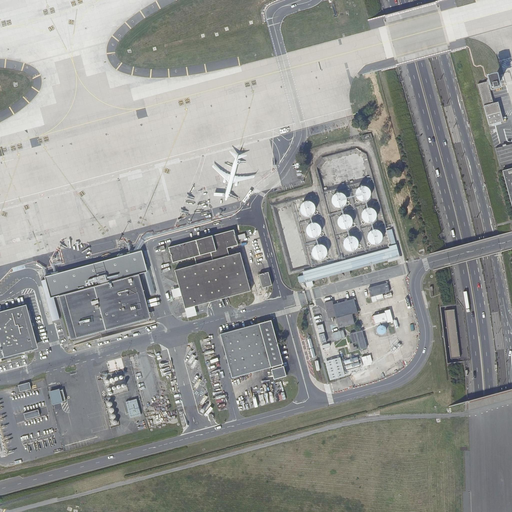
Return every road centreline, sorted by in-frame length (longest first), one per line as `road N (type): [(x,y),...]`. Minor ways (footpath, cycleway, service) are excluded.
road 1 (trunk): [(493,511),(489,394),(472,265),(403,0)]
road 2 (trunk): [(392,0),(468,298),(482,511)]
road 3 (track): [(511,401),(464,414),(331,426),(15,511)]
road 4 (unclassified): [(507,318),(428,0)]
